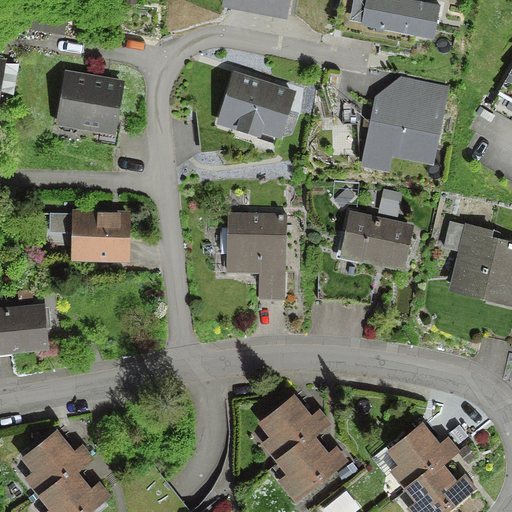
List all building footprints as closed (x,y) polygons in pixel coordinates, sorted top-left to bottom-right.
[(290,0),(226,0),(226,3),(289,12),(290,0)] [(442,9),(392,0),(342,0),(336,33),(420,48),(421,39),(436,41),(442,9)] [(68,13),(32,7),(29,28),(64,34),(68,13)] [(64,74),(56,122),(87,128),(85,142),(114,147),(117,132),(110,131),(118,84),(64,74)] [(276,135),(289,94),(232,75),(220,113),(239,120),(236,128),(256,134),(257,129),(276,135)] [(511,75),(492,111),(511,121),(511,75)] [(437,164),(451,86),(397,78),(375,96),(363,164),(391,169),(393,157),(437,164)] [(390,188),(384,212),(403,216),(408,192),(390,188)] [(124,258),(125,215),(72,213),(71,257),(124,258)] [(280,215),(226,214),(225,272),(257,273),(256,299),(282,299),(282,272),(275,272),(276,219),(280,219),(280,215)] [(353,217),(345,258),(402,270),(410,229),(353,217)] [(511,244),(488,238),(490,232),(447,222),(441,247),(458,251),(451,280),(491,289),(481,331),(510,338),(511,331),(511,244)] [(0,350),(43,347),(39,307),(0,310),(0,350)] [(276,432),(262,442),(277,460),(324,423),(315,412),(307,419),(290,398),(265,418),(276,432)] [(324,424),(324,423),(277,460),(277,461),(283,457),(293,469),(279,480),(294,499),(341,461),(332,450),(324,456),(308,436),(324,424)] [(404,459),(391,470),(405,488),(452,450),(444,440),(436,447),(419,425),(388,450),(389,451),(394,447),(404,459)] [(38,467),(25,478),(39,495),(86,458),(78,448),(70,454),(53,433),(27,453),(38,467)] [(407,508),(410,511),(440,511),(469,489),(461,478),(453,484),(437,464),(453,451),(452,450),(405,488),(406,489),(411,485),(421,497),(407,508)] [(87,459),(86,458),(39,495),(40,496),(46,492),(55,504),(45,511),(84,511),(104,496),(95,485),(87,491),(71,472),(87,459)] [(328,509),(329,511),(364,511),(365,511),(354,493),(328,509)]
